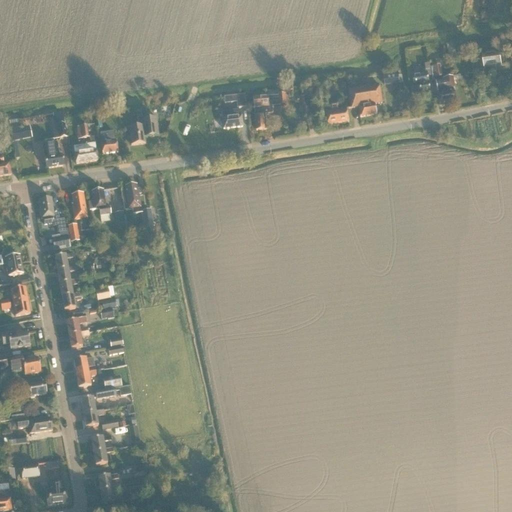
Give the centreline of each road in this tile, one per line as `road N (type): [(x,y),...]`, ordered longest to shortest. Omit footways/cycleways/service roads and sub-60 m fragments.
road 1 (tertiary): [(24,185),(511,105)]
road 2 (residential): [(76,511),(24,185)]
